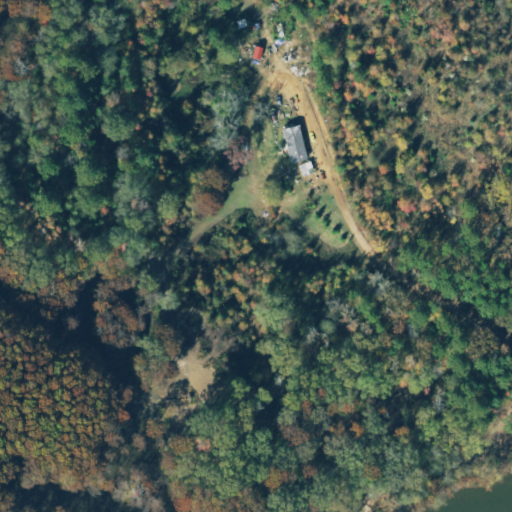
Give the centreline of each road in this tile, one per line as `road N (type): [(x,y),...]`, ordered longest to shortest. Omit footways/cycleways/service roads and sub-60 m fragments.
road 1 (residential): [(511,418),(389,392),(332,352),(272,282),(239,210),(234,131)]
road 2 (residential): [(430,102),(456,205),(511,303)]
